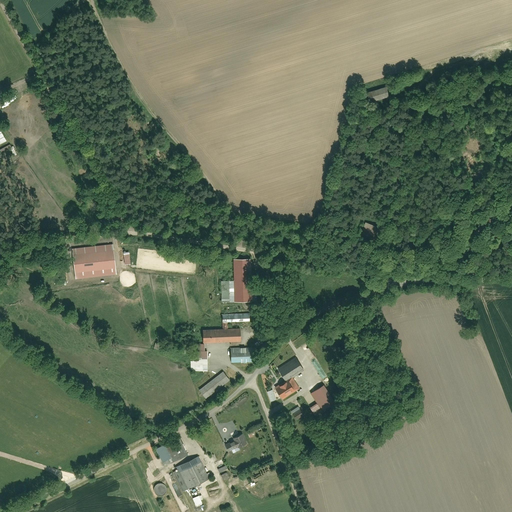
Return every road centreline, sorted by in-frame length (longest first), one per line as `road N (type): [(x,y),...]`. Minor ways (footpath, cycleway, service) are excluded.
road 1 (unclassified): [(0,251),(129,233),(410,279)]
road 2 (unclassified): [(252,377),(211,412),(12,511)]
road 3 (track): [(129,233),(0,0)]
road 4 (unclassified): [(410,279),(315,314),(252,377)]
road 5 (residential): [(303,511),(252,377)]
